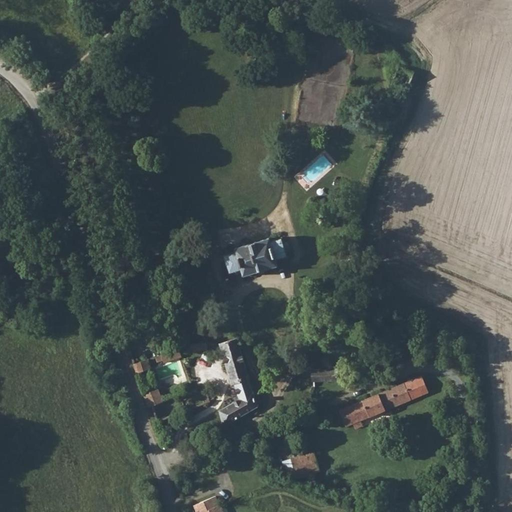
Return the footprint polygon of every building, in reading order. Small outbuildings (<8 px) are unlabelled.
[(403,62),(397,78),(407,83),(410,76),(415,78),(419,68),(403,62)] [(269,240),(235,248),(236,252),(224,255),(229,274),(241,271),(243,276),(276,269),(274,263),(288,260),(284,241),(270,244),(269,240)] [(232,403),(214,412),(217,425),(249,407),(237,340),(235,340),(226,343),(216,343),(207,342),(190,347),(192,355),(222,347),(232,403)] [(159,369),(182,360),(180,351),(156,360),(159,369)] [(203,389),(164,404),(147,363),(137,366),(149,410),(155,431),(163,429),(162,423),(207,402),(203,389)] [(313,381),(338,378),(336,366),(315,368),(310,368),(313,381)] [(420,391),(413,376),(338,409),(348,431),(360,424),(359,421),(420,391)] [(380,454),(373,432),(350,441),(359,462),(380,454)] [(319,472),(312,452),(294,459),(296,469),(306,467),(309,475),(319,472)] [(192,511),(210,511),(219,508),(214,497),(213,498),(209,489),(187,498),(192,511)]
